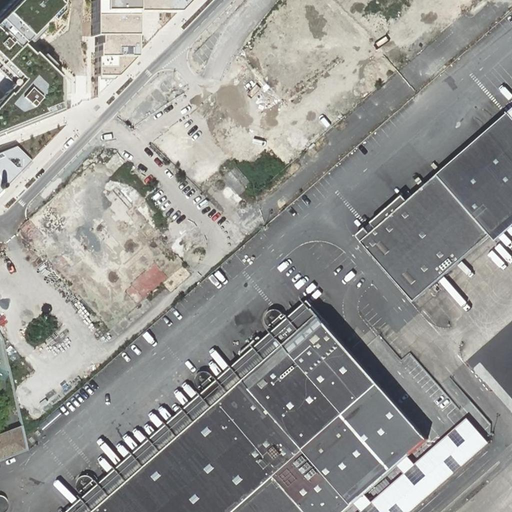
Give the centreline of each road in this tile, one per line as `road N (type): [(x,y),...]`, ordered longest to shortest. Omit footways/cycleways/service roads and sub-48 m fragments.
road 1 (unknown): [(0,234),(211,249),(246,218)]
road 2 (residential): [(171,52),(0,223)]
